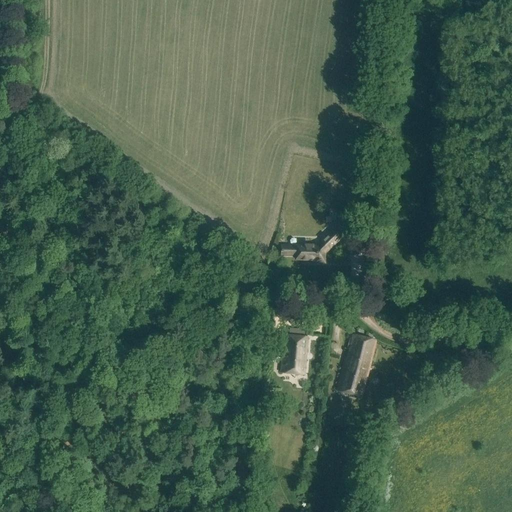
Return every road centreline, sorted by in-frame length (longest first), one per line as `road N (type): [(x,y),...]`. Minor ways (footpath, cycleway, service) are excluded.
road 1 (track): [(238,511),(251,419),(223,362),(219,334),(228,303),(248,278),(291,309),(333,300),(349,305),(391,337),(511,324)]
road 2 (track): [(248,278),(33,127),(0,92)]
